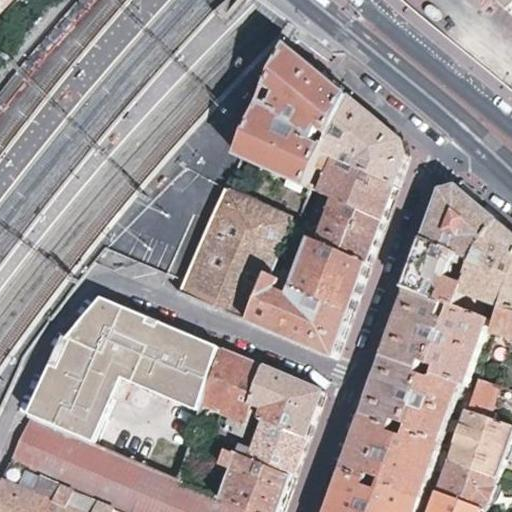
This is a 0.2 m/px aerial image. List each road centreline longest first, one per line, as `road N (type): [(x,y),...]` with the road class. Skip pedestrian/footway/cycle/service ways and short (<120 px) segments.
road 1 (residential): [(0,455),(57,331),(103,276),(352,385)]
road 2 (residential): [(352,385),(437,151),(511,184)]
road 3 (residential): [(307,511),(352,385)]
